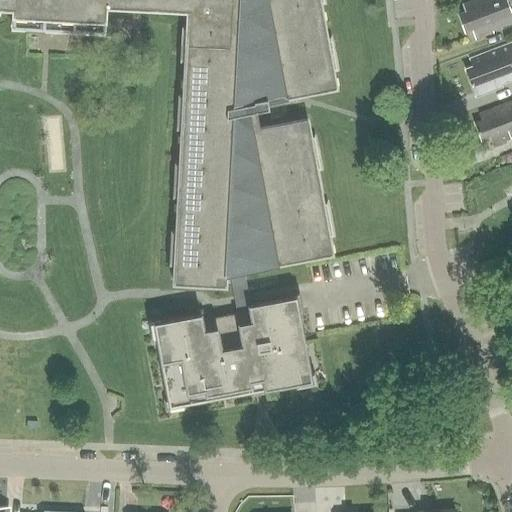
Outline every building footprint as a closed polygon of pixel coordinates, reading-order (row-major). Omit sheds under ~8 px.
[(0,0),(0,7),(13,9),(12,28),(104,33),(105,6),(187,11),(186,43),(182,43),(182,52),(228,54),(230,0),(0,0)] [(226,274),(227,274),(242,271),(277,265),(277,264),(332,254),(329,236),(332,235),(326,203),(323,204),(316,169),(320,168),(314,136),(310,137),(307,119),(259,128),(256,110),(268,108),(268,105),(267,101),(286,98),(336,88),(333,70),(336,69),(330,37),(327,38),(320,3),(324,3),(323,0),(230,0),(228,54),(182,52),(181,60),(185,60),(183,95),(179,95),(177,128),(181,128),(179,163),(176,163),(174,196),(178,196),(176,231),(172,231),(170,264),(174,264),(173,282),(225,285),(226,274)] [(488,30),(511,20),(511,15),(506,1),(508,0),(471,0),(461,4),(464,11),(456,14),(463,32),(470,29),(473,38),(489,32),(488,30)] [(475,96),(482,93),(498,87),(496,84),(511,77),(511,46),(510,42),(470,58),(473,64),(464,67),(475,96)] [(511,99),(479,113),(481,119),(474,121),(481,140),(489,137),(493,146),(505,141),(504,139),(511,135),(511,99)] [(162,335),(156,336),(168,401),(182,398),(183,404),(297,383),(296,377),(310,375),(298,310),(293,311),(290,297),(251,305),(249,305),(250,310),(235,313),(220,316),(209,318),(201,319),(200,314),(159,322),(162,335)]
